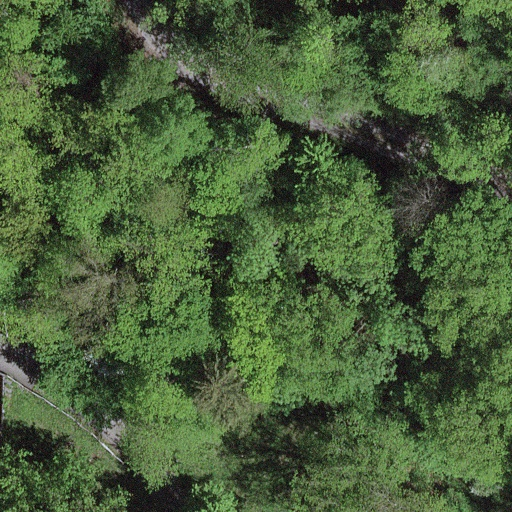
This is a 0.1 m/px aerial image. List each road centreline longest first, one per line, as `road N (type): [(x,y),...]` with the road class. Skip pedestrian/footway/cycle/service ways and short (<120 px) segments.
road 1 (track): [(511,181),(335,123),(205,69),(137,0)]
road 2 (track): [(173,511),(109,407),(0,352)]
